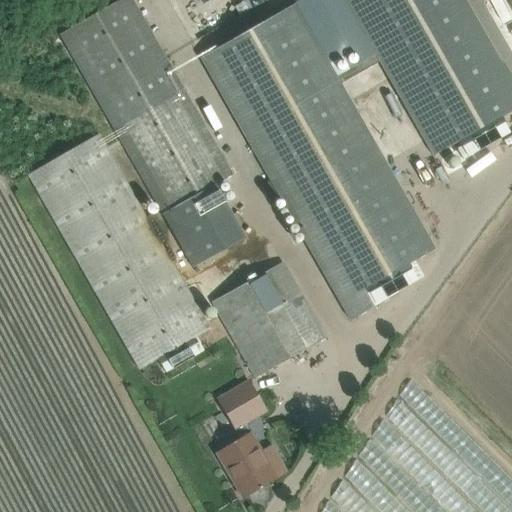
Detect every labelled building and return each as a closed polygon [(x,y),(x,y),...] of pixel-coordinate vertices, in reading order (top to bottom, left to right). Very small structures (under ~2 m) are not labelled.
[(24,0),(21,0),(11,23),(29,31),(40,7),(24,0)] [(161,215),(192,269),(245,239),(214,185),(231,175),(132,0),(119,0),(59,35),(161,215)] [(511,78),(467,0),(298,0),(296,1),(297,4),(341,83),(379,62),(432,157),(466,138),(478,160),(501,147),(487,124),(511,109),(511,78)] [(341,83),(297,4),(201,60),(349,319),(400,291),(386,269),(431,243),(341,83)] [(27,175),(137,370),(208,329),(98,134),(27,175)] [(278,197),(269,181),(259,186),(269,202),(278,197)] [(324,339),(315,321),(282,263),(212,303),(245,361),(254,378),(324,339)] [(223,352),(232,340),(221,332),(212,344),(223,352)] [(265,411),(255,393),(248,381),(215,401),(237,438),(214,451),(227,473),(231,471),(244,495),(241,497),(242,499),(255,491),(256,493),(260,490),(259,489),(276,479),(244,423),(265,411)]
